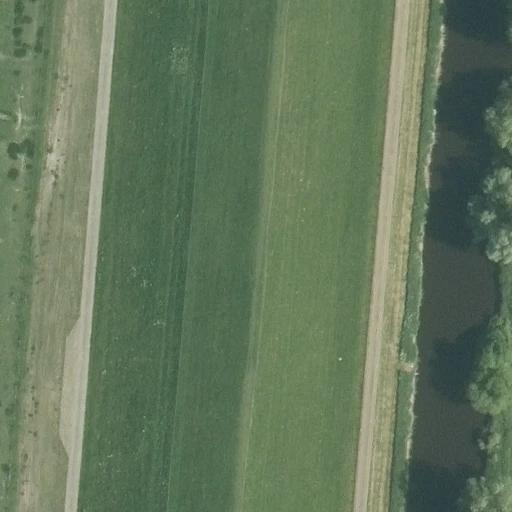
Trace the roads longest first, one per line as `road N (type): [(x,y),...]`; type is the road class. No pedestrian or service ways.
road 1 (track): [(71,511),(114,0)]
road 2 (track): [(404,0),(362,511)]
